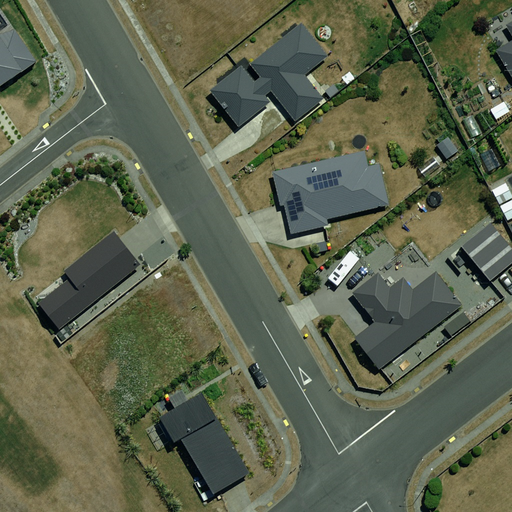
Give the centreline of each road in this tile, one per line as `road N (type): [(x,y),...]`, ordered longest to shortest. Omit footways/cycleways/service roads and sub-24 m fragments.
road 1 (residential): [(126,90),(351,476)]
road 2 (residential): [(351,476),(511,350)]
road 3 (residential): [(0,185),(126,90)]
